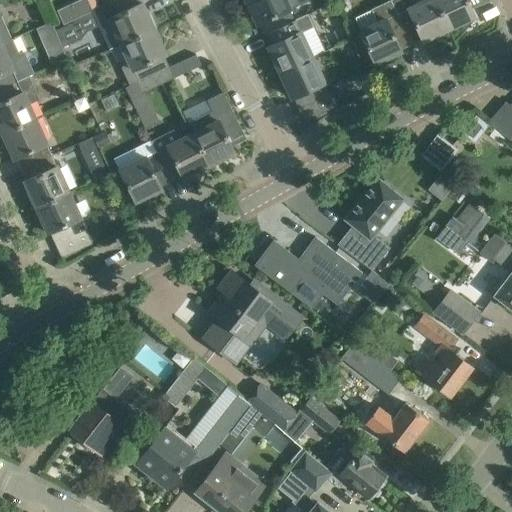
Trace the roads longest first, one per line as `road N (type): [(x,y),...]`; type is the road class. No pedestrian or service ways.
road 1 (unclassified): [(52,315),(294,178)]
road 2 (unclassified): [(294,178),(511,63)]
road 3 (residential): [(294,178),(197,0)]
